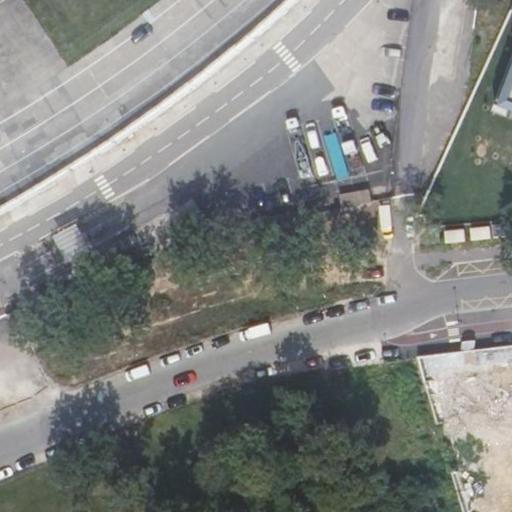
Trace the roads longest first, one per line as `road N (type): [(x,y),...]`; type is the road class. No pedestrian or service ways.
road 1 (unclassified): [(0,447),(145,385),(370,324)]
road 2 (residential): [(370,324),(451,295),(511,293)]
